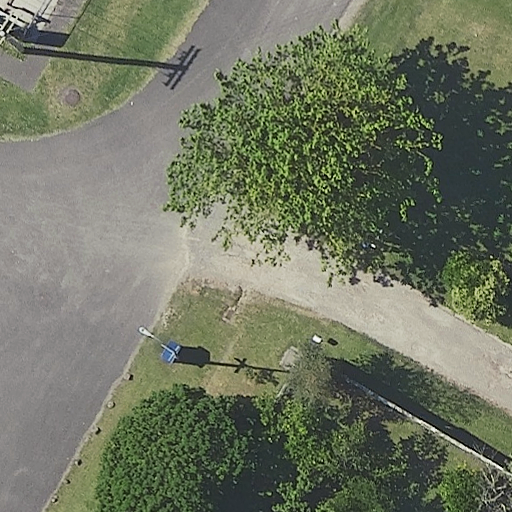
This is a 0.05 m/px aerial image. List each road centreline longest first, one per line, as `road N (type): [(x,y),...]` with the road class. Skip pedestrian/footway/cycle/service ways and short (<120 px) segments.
road 1 (residential): [(97,298),(276,0)]
road 2 (residential): [(0,464),(97,298)]
